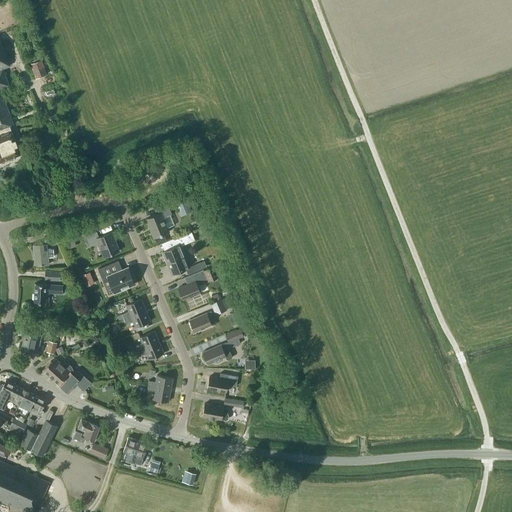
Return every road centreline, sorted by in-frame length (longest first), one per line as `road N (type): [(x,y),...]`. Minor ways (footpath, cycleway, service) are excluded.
road 1 (track): [(476,511),(486,454),(481,412),(315,0)]
road 2 (residential): [(179,437),(189,367),(120,204),(0,228)]
road 3 (unclassified): [(511,455),(305,459),(179,437)]
road 4 (unclassified): [(179,437),(73,401),(0,357)]
